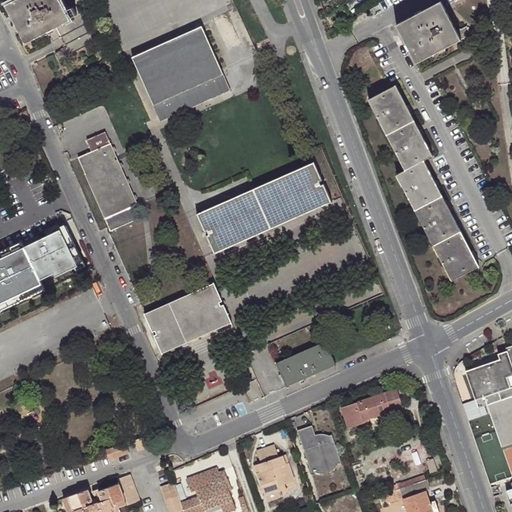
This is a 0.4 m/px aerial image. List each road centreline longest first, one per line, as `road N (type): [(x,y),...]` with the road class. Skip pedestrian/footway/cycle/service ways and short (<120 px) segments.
road 1 (residential): [(24,88),(186,445)]
road 2 (unclassified): [(301,0),(425,346)]
road 3 (residential): [(186,445),(204,445),(425,346)]
road 4 (residential): [(0,510),(186,445)]
road 5 (unclassified): [(425,346),(484,511)]
